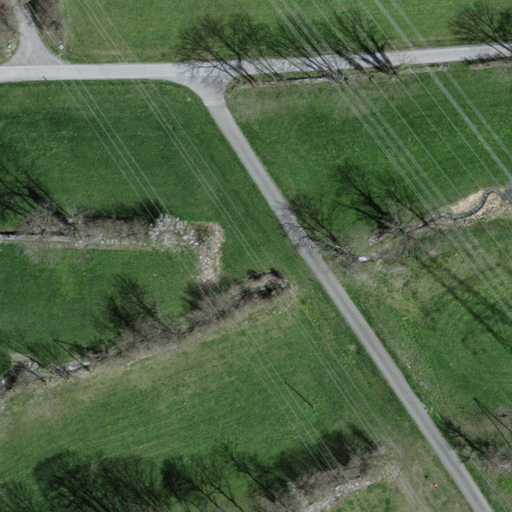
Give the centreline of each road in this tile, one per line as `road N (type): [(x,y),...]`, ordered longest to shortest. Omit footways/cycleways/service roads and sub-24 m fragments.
road 1 (unclassified): [(485,511),(228,128),(208,67)]
road 2 (unclassified): [(511,49),(208,67)]
road 3 (unclassified): [(208,67),(0,72)]
